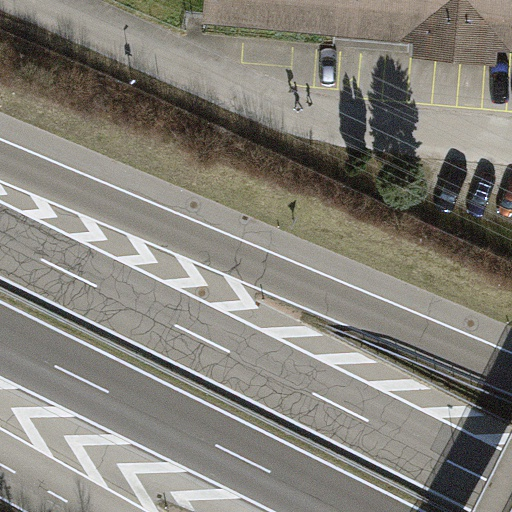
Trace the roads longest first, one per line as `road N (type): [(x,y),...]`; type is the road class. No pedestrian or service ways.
road 1 (motorway): [(511,483),(0,225)]
road 2 (motorway): [(511,365),(0,157)]
road 3 (residential): [(26,0),(237,93),(352,126),(511,145)]
road 4 (motorway): [(0,342),(342,511)]
